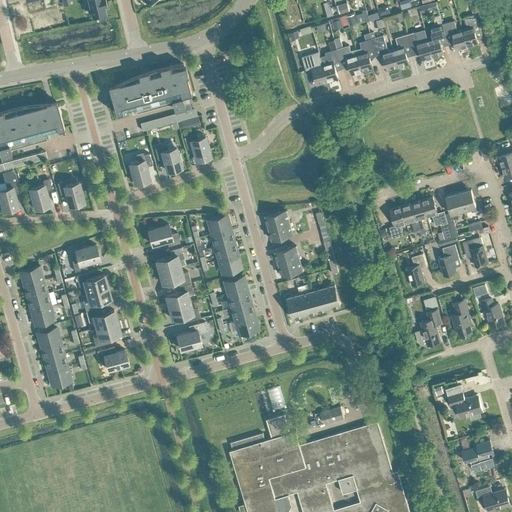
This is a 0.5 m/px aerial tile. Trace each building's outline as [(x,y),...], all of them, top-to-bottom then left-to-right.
[(106,4),(104,0),(85,0),(86,0),(89,0),(93,14),(98,13),(98,15),(105,13),(105,12),(105,11),(104,5),(106,4)] [(348,0),(338,0),(341,10),(350,9),(348,0)] [(477,0),(470,0),(473,10),(480,8),(477,0)] [(438,7),(436,1),(428,3),(430,10),(438,7)] [(388,4),(377,7),(380,15),(390,12),(388,4)] [(345,21),(369,18),(369,13),(363,14),(363,11),(343,14),(345,21)] [(462,28),(467,45),(478,42),(473,25),(479,23),(476,13),(465,16),(468,26),(462,28)] [(445,33),(442,23),(439,14),(433,16),(436,24),(430,26),(434,37),(428,38),(433,55),(444,52),(439,35),(445,33)] [(467,45),(462,28),(458,30),(455,19),(442,23),(445,33),(452,31),(457,48),(467,45)] [(433,55),(428,38),(423,40),(420,29),(408,33),(411,44),(417,42),(422,58),(433,55)] [(405,46),(411,44),(408,33),(396,37),(399,47),(393,49),(398,65),(409,62),(405,46)] [(398,65),(393,49),(388,50),(383,34),(371,38),(376,54),(383,52),(388,68),(398,65)] [(370,56),(376,54),(371,38),(360,41),(361,46),(356,48),(357,53),(362,70),(373,66),(370,56)] [(362,70),(357,53),(356,48),(351,49),(349,44),(337,48),(340,58),(346,56),(351,73),(362,70)] [(334,60),(340,58),(337,48),(325,51),(328,61),(323,63),(328,80),(339,77),(334,60)] [(319,50),(302,54),(303,58),(306,68),(312,66),(317,83),(328,80),(323,63),(320,55),(319,50)] [(191,92),(183,63),(175,64),(169,65),(169,68),(147,74),(146,71),(141,73),(141,75),(123,80),(124,83),(109,88),(115,112),(135,107),(136,112),(172,102),(174,107),(184,104),(181,94),(191,92)] [(64,126),(57,102),(42,106),(41,103),(0,114),(0,152),(0,154),(11,152),(10,148),(46,138),(44,132),(64,126)] [(186,118),(180,119),(181,121),(183,128),(187,127),(192,125),(190,117),(186,118)] [(197,136),(196,132),(184,136),(187,147),(191,146),(195,160),(212,155),(206,133),(197,136)] [(502,165),(511,162),(511,136),(511,137),(511,138),(511,150),(499,154),(502,165)] [(183,166),(177,144),(161,148),(161,145),(155,147),(158,158),(162,157),(166,171),(183,166)] [(45,150),(0,162),(0,169),(46,157),(45,150)] [(137,158),(128,161),(134,183),(151,178),(148,164),(152,163),(149,152),(143,153),(142,151),(136,152),(137,158)] [(511,162),(502,165),(505,176),(511,173),(511,162)] [(20,190),(17,179),(15,171),(3,175),(6,186),(0,187),(0,202),(2,210),(20,206),(16,192),(20,190)] [(34,208),(51,203),(48,190),(52,188),(49,177),(43,178),(44,182),(28,186),(34,208)] [(86,201),(80,179),(64,183),(63,180),(57,181),(60,193),(65,191),(69,206),(86,201)] [(458,192),(463,209),(476,205),(471,188),(458,192)] [(457,211),(463,209),(458,192),(446,195),(452,216),(459,215),(457,211)] [(451,235),(447,221),(444,209),(438,211),(433,195),(422,198),(427,215),(432,213),(435,224),(440,222),(444,237),(451,235)] [(422,217),(427,215),(422,198),(412,201),(420,228),(425,227),(422,217)] [(421,233),(420,228),(412,201),(401,204),(406,221),(412,220),(416,234),(421,233)] [(401,223),(406,221),(401,204),(390,208),(395,224),(389,226),(393,236),(404,233),(401,223)] [(268,226),(290,220),(286,208),(265,214),(268,226)] [(318,221),(324,219),(322,210),(316,211),(318,221)] [(211,232),(231,227),(230,222),(229,223),(226,214),(207,219),(211,232)] [(318,221),(324,240),(330,239),(324,219),(318,221)] [(447,221),(451,235),(456,234),(458,233),(453,219),(447,221)] [(469,230),(482,226),(480,219),(467,222),(469,230)] [(290,220),(268,226),(272,238),(293,232),(290,220)] [(171,232),(168,223),(153,227),(152,226),(147,227),(152,243),(167,239),(168,245),(180,242),(177,231),(171,232)] [(214,245),(234,240),(231,231),(232,231),(231,227),(211,232),(214,245)] [(457,239),(456,234),(451,235),(444,237),(441,238),(442,244),(457,239)] [(475,246),(473,238),(463,241),(466,252),(472,251),(476,265),(488,261),(483,243),(475,246)] [(327,251),(333,249),(330,239),(324,240),(327,251)] [(218,258),(238,253),(237,248),(236,248),(234,240),(214,245),(218,258)] [(444,274),(457,270),(453,257),(459,255),(455,242),(443,246),(445,255),(438,257),(444,274)] [(75,270),(86,267),(85,261),(100,257),(96,243),(75,248),(78,258),(72,259),(75,270)] [(278,262),(299,256),(296,244),(275,250),(278,262)] [(178,258),(184,257),(181,246),(169,249),(171,255),(156,259),(159,271),(180,265),(178,258)] [(412,284),(425,280),(421,266),(427,264),(423,252),(412,255),(415,264),(407,266),(412,284)] [(238,253),(218,258),(221,271),(241,266),(238,257),(239,257),(238,253)] [(299,256),(278,262),(281,274),(303,268),(299,256)] [(23,284),(43,278),(39,265),(20,271),(22,279),(21,280),(23,284)] [(179,284),(190,281),(187,270),(182,272),(180,265),(159,271),(162,282),(177,278),(179,284)] [(87,290),(107,285),(104,273),(89,277),(87,271),(76,274),(79,285),(85,284),(87,290)] [(228,294),(248,288),(247,284),(246,284),(243,275),(224,281),(228,294)] [(27,296),(46,291),(43,278),(23,284),(24,288),(25,288),(27,296)] [(169,306),(190,300),(188,294),(193,292),(190,281),(179,284),(181,290),(166,294),(169,306)] [(486,282),(474,286),(476,294),(477,294),(477,296),(482,295),(482,292),(488,290),(486,282)] [(323,286),(329,307),(340,304),(334,283),(323,286)] [(95,301),(110,297),(107,285),(87,290),(88,297),(83,299),(85,310),(96,307),(95,301)] [(317,311),(329,307),(323,286),(311,290),(317,311)] [(231,307),(250,301),(248,293),(249,292),(248,288),(228,294),(231,307)] [(305,314),(317,311),(311,290),(299,293),(305,314)] [(30,309),(50,304),(46,291),(27,296),(29,305),(28,305),(30,309)] [(293,317),(305,314),(299,293),(287,296),(293,317)] [(435,294),(424,298),(427,307),(439,304),(435,294)] [(494,303),(492,297),(481,300),(484,311),(487,311),(491,325),(504,321),(499,302),(494,303)] [(472,331),(468,319),(470,318),(464,298),(453,301),(456,312),(452,313),(456,327),(458,326),(460,334),(472,331)] [(187,314),(188,320),(200,317),(197,305),(191,307),(190,300),(169,306),(172,318),(187,314)] [(235,319),(255,314),(254,309),(253,310),(250,301),(231,307),(235,319)] [(50,304),(30,309),(31,314),(32,313),(34,322),(54,317),(50,304)] [(114,308),(98,313),(96,307),(85,310),(89,321),(95,320),(96,326),(117,320),(114,308)] [(428,344),(441,340),(436,322),(442,321),(438,307),(427,310),(430,318),(421,321),(423,328),(415,330),(418,339),(420,342),(422,343),(423,343),(426,343),(427,343),(428,344)] [(255,314),(235,319),(238,332),(258,327),(255,318),(256,318),(255,314)] [(117,320),(96,326),(98,333),(92,334),(95,345),(107,342),(105,336),(120,332),(117,320)] [(180,348),(201,342),(199,333),(207,331),(204,320),(188,324),(190,330),(177,334),(180,348)] [(39,345),(60,340),(56,326),(37,332),(39,341),(38,341),(39,345)] [(44,358),(63,352),(60,340),(39,345),(41,350),(42,349),(44,358)] [(110,352),(108,346),(96,349),(99,360),(105,359),(108,368),(123,364),(124,365),(129,364),(124,348),(110,352)] [(47,371),(67,365),(63,352),(44,358),(46,366),(45,366),(47,371)] [(67,365),(47,371),(48,375),(49,375),(51,384),(70,378),(67,365)] [(464,398),(460,383),(446,387),(452,407),(457,406),(460,416),(469,413),(471,418),(481,415),(480,410),(481,410),(477,394),(464,398)] [(441,385),(434,387),(437,395),(442,393),(442,392),(443,391),(441,385)] [(325,422),(345,416),(342,403),(321,409),(325,422)] [(272,436),(265,438),(263,431),(231,441),(233,447),(230,448),(246,502),(239,504),(241,511),(287,511),(292,503),(289,492),(297,490),(303,511),(410,511),(405,493),(402,482),(399,473),(398,469),(393,470),(393,469),(378,419),(368,422),(300,443),(296,429),(290,430),(285,412),(284,412),(275,415),(266,417),(272,436)] [(493,449),(490,439),(476,443),(477,445),(472,446),(470,442),(462,444),(464,449),(461,450),(464,460),(471,458),(475,470),(495,464),(491,449),(493,449)] [(492,491),(490,485),(475,489),(479,501),(487,499),(490,509),(509,504),(505,488),(492,491)]
